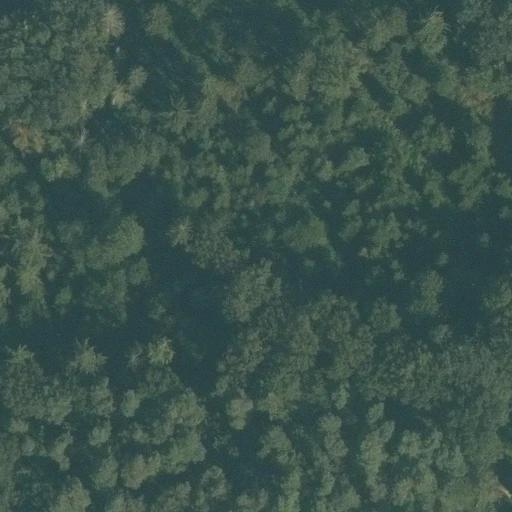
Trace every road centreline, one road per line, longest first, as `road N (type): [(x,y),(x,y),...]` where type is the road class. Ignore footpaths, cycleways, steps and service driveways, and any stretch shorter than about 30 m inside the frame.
road 1 (track): [(511,495),(486,468),(342,399),(0,397)]
road 2 (track): [(0,67),(156,0)]
